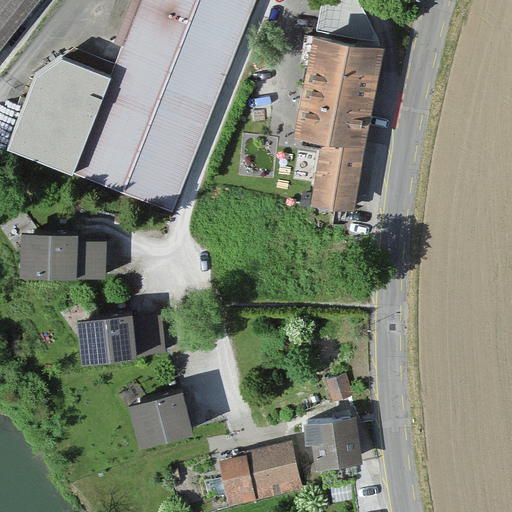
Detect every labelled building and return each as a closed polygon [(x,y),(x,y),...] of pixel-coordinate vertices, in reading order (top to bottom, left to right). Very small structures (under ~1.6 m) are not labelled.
[(0,0),(0,41),(32,0),(0,0)] [(256,0),(141,0),(112,74),(75,168),(174,206),(256,0)] [(382,37),(316,26),(299,119),(327,123),(365,130),(382,37)] [(75,168),(112,74),(55,51),(17,145),(75,168)] [(365,130),(327,123),(312,191),(352,200),(365,130)] [(248,176),(217,170),(214,183),(245,190),(248,176)] [(85,240),(85,234),(29,232),(28,275),(110,278),(111,241),(85,240)] [(142,318),(141,312),(86,318),(90,361),(168,353),(164,316),(142,318)] [(360,388),(303,387),(302,448),(359,449),(360,388)] [(190,389),(138,403),(148,442),(201,428),(190,389)] [(289,432),(216,444),(226,498),(298,485),(289,432)]
